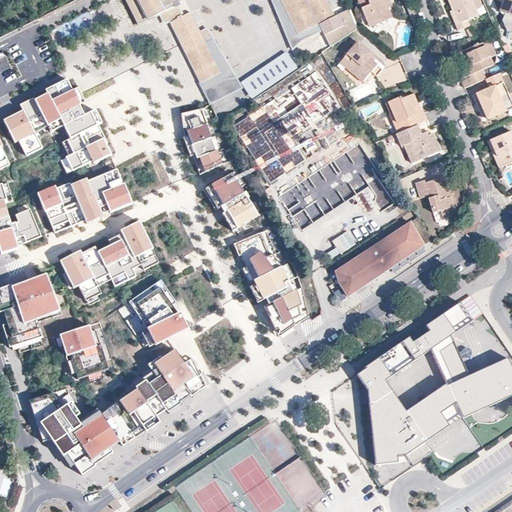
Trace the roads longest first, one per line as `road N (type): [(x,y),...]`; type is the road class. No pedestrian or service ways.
road 1 (tertiary): [(95,501),(499,229)]
road 2 (residential): [(419,0),(431,26),(428,53),(499,229)]
road 3 (residential): [(0,273),(144,209)]
